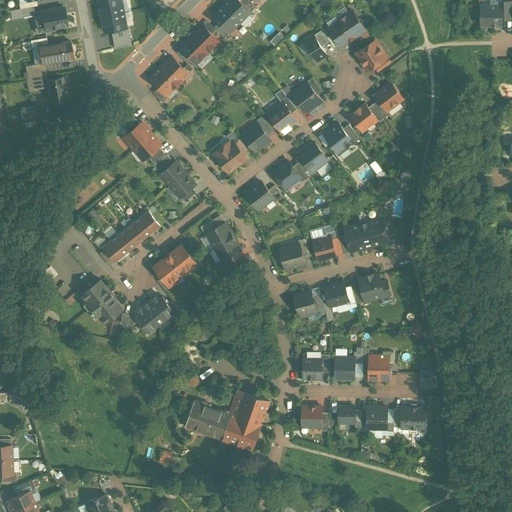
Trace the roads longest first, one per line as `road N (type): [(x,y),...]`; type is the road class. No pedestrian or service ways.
road 1 (residential): [(223,192),(337,105),(352,84)]
road 2 (residential): [(122,73),(223,192)]
road 3 (residential): [(288,391),(413,391)]
road 4 (residential): [(288,391),(259,511)]
road 5 (residential): [(223,192),(131,272)]
road 6 (residential): [(103,92),(55,131),(0,155)]
